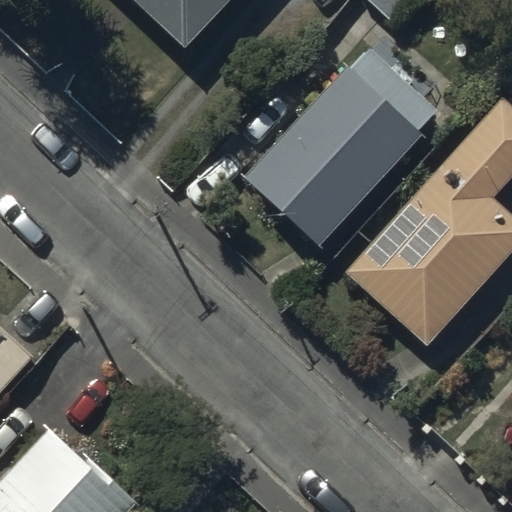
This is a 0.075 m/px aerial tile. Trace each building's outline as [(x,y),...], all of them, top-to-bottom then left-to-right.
[(228,0),(134,0),(184,47),(228,0)] [(375,0),(386,10),(395,0),(375,0)] [(340,52),(236,164),(312,234),(418,121),(413,117),(431,98),(365,37),(347,58),(340,52)] [(511,96),(497,83),(337,258),(419,332),(511,230),(511,211),(485,187),(511,157),(511,96)] [(0,379),(31,347),(0,318),(0,379)] [(0,511),(108,511),(128,491),(41,412),(0,457),(0,511)]
